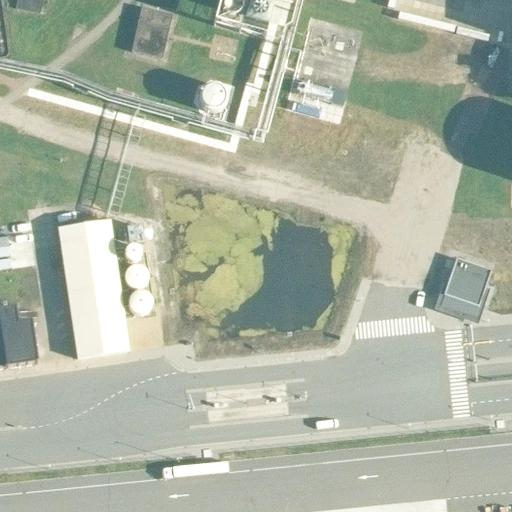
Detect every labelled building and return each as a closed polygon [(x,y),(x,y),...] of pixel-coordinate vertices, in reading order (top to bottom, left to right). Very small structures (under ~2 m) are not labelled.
[(38,14),(41,0),(10,0),(9,7),(38,14)] [(161,59),(171,15),(140,8),(130,52),(161,59)] [(227,99),(196,98),(195,124),(226,125),(227,99)] [(109,222),(58,230),(77,361),(129,353),(109,222)] [(480,319),(493,270),(458,261),(445,310),(480,319)] [(0,371),(38,366),(32,325),(18,327),(15,311),(0,313),(0,371)]
